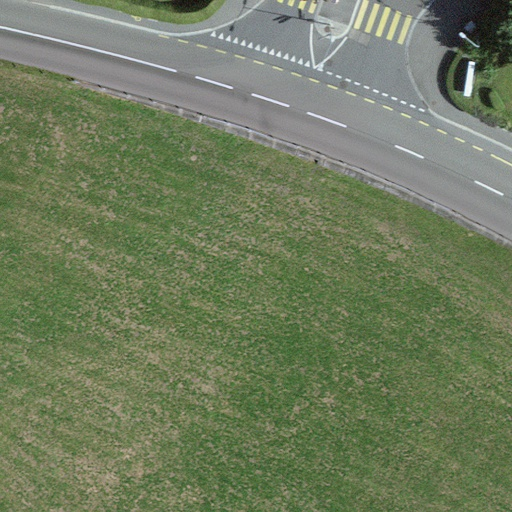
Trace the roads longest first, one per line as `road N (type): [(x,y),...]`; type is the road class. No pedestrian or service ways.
road 1 (primary): [(0,33),(207,75),(312,113)]
road 2 (primary): [(312,113),(511,208)]
